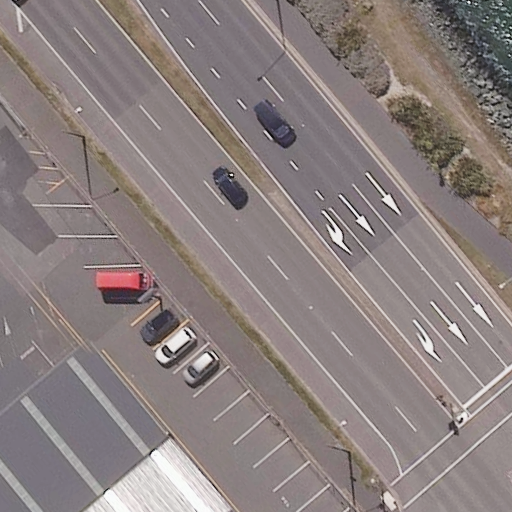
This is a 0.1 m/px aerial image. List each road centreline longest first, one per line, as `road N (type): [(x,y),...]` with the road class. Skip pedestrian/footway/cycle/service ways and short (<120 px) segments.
road 1 (secondary): [(476,511),(49,0)]
road 2 (secondary): [(187,0),(511,391)]
